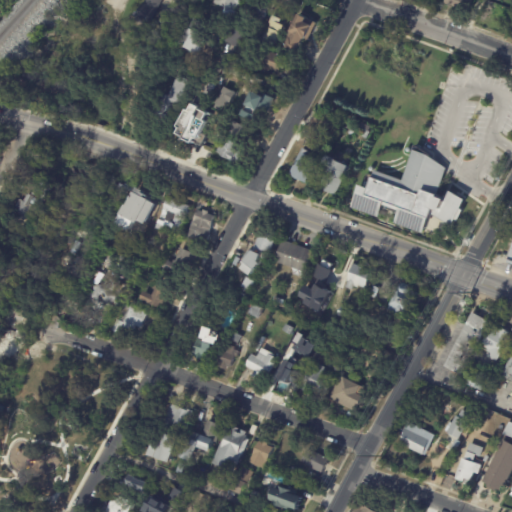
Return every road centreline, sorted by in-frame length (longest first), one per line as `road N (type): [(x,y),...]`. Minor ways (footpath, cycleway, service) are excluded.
road 1 (tertiary): [(511,184),(332,511)]
road 2 (residential): [(245,203),(75,511)]
road 3 (residential): [(368,446),(47,329)]
road 4 (tertiary): [(511,289),(294,214)]
road 5 (residential): [(355,0),(252,190)]
road 6 (residential): [(511,55),(355,0)]
road 7 (residential): [(470,511),(355,471)]
